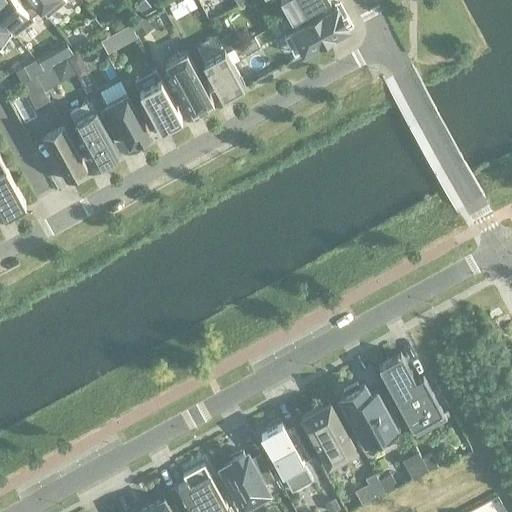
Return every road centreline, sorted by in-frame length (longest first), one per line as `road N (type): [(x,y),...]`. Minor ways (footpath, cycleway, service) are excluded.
road 1 (residential): [(496,246),(14,511)]
road 2 (residential): [(383,41),(60,223)]
road 3 (residential): [(398,67),(496,246)]
road 4 (unclassified): [(60,223),(0,111)]
